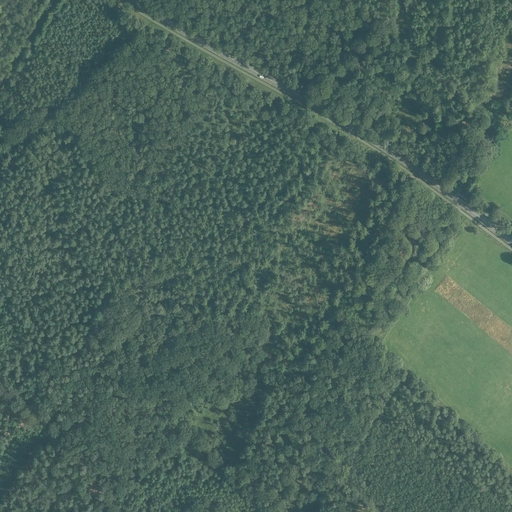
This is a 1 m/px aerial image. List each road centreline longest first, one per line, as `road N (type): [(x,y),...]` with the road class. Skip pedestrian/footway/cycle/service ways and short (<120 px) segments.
road 1 (track): [(461,204),(371,335),(322,305),(198,315),(129,360),(55,439),(0,372)]
road 2 (primary): [(511,241),(378,144),(130,0)]
